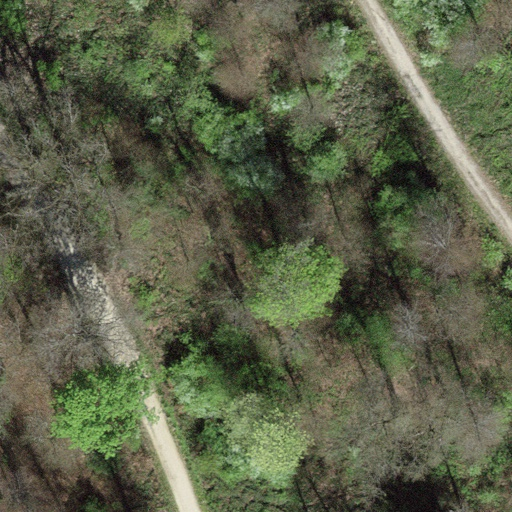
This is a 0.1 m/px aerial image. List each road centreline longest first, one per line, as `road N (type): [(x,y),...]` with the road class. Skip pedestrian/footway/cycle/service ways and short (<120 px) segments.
road 1 (track): [(0,148),(121,353),(190,511)]
road 2 (track): [(511,229),(456,158),(369,0)]
